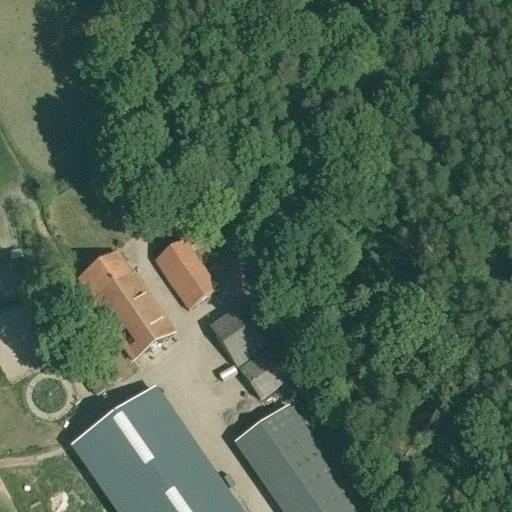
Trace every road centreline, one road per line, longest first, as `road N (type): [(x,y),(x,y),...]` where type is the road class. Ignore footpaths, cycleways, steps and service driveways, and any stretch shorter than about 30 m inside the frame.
road 1 (track): [(263,290),(190,329),(192,356),(75,430)]
road 2 (track): [(170,370),(258,511)]
